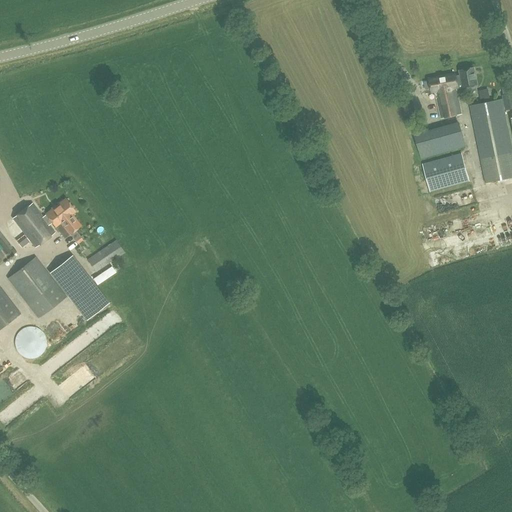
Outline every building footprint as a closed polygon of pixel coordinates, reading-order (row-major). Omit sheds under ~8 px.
[(464,88),(478,85),(474,66),(461,69),(462,75),(457,76),(457,74),(430,79),(433,91),(435,91),(441,118),(463,113),(458,88),(459,87),(459,84),(463,83),(464,88)] [(511,93),(503,95),(506,109),(511,108),(511,93)] [(471,105),(481,158),(486,182),(511,177),(511,146),(503,99),(471,105)] [(422,159),(467,146),(459,120),(415,133),(422,159)] [(431,191),(470,180),(462,153),(424,164),(431,191)] [(431,201),(435,213),(447,209),(444,197),(431,201)] [(47,215),(44,217),(48,222),(51,219),(56,227),(57,226),(66,238),(82,225),(73,214),(77,211),(67,198),(46,214),(47,215)] [(44,217),(33,203),(13,218),(36,247),(56,232),(48,222),(44,217)] [(476,216),(438,223),(441,238),(456,235),(455,229),(477,224),(476,216)] [(0,229),(0,263),(1,264),(17,251),(0,229)] [(447,262),(487,251),(484,238),(443,249),(447,262)] [(96,272),(126,252),(117,239),(87,259),(96,272)] [(73,255),(51,272),(88,319),(110,302),(97,284),(92,279),(73,255)] [(40,317),(67,295),(36,256),(9,278),(40,317)] [(92,279),(97,284),(115,272),(111,266),(92,279)] [(0,329),(21,314),(0,286),(0,329)] [(46,346),(46,342),(45,340),(44,338),(42,336),(40,334),(38,333),(33,331),(30,331),(27,332),(25,333),(22,335),(21,337),(19,340),(18,343),(18,346),(18,348),(19,351),(20,353),(22,356),(24,357),(26,358),(29,360),(32,360),(34,360),(37,359),(40,358),(42,356),(44,353),(45,351),(46,349),(46,346)]
